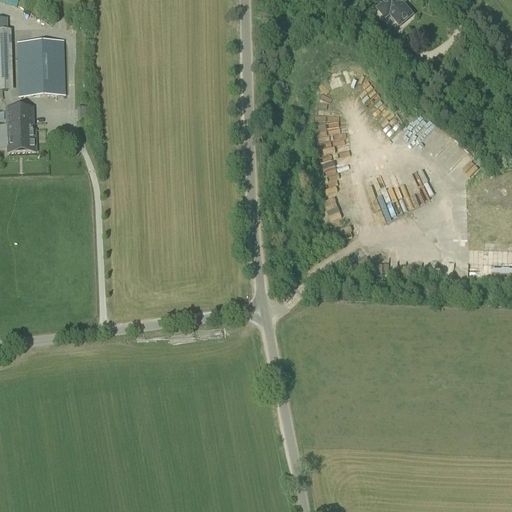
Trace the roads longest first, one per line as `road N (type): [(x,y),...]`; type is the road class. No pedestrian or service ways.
road 1 (unclassified): [(264,310),(244,0)]
road 2 (unclassified): [(0,346),(264,310)]
road 3 (unclassified): [(305,511),(264,310)]
